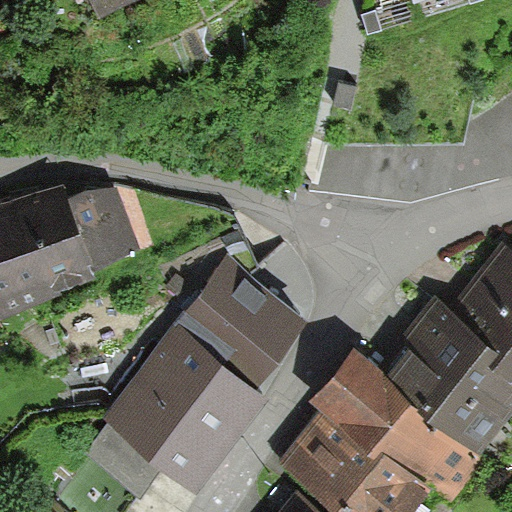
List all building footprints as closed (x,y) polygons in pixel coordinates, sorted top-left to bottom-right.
[(89,193),(56,198),(35,203),(0,213),(0,298),(132,244),(115,194),(94,201),(89,193)] [(511,250),(503,244),(451,310),(511,357),(511,250)] [(302,312),(222,252),(104,409),(197,478),(266,386),(253,377),(302,312)] [(511,399),(511,357),(451,310),(429,293),(406,322),(419,332),(387,372),(478,443),(511,399)] [(331,404),(426,478),(450,497),(487,450),(478,443),(387,372),(353,346),(317,393),(331,404)] [(344,511),(399,511),(426,478),(331,404),(284,465),(344,511)] [(328,511),(297,487),(277,511),(328,511)]
